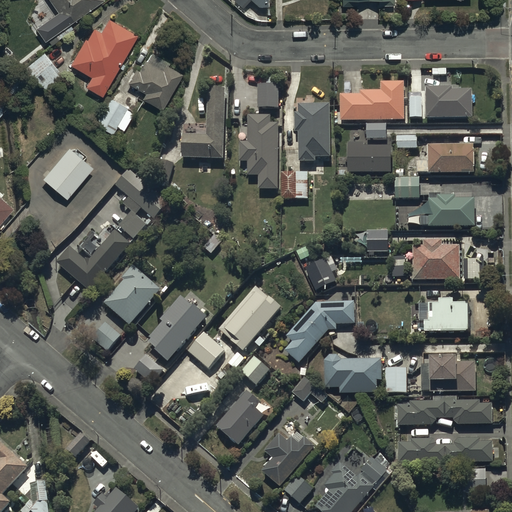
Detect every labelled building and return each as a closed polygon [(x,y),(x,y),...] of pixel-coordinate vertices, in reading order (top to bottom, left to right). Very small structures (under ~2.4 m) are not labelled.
[(59,20),(65,29),(105,2),(103,0),(49,0),(61,18),(59,20)] [(65,29),(59,20),(56,16),(36,29),(45,43),(65,29)] [(104,98),(138,36),(108,20),(101,34),(92,29),(72,67),(92,78),(86,88),(104,98)] [(59,72),(44,53),(9,82),(19,93),(35,79),(47,94),(63,81),(57,74),(59,72)] [(163,73),(142,60),(128,84),(146,94),(143,100),(161,110),(182,75),(166,67),(163,73)] [(278,84),(258,84),(257,108),(278,108),(278,84)] [(361,96),(341,96),(341,122),(405,123),(405,84),(383,84),(383,93),(361,92),(361,96)] [(453,89),(426,90),(427,121),(474,120),(473,93),(453,93),(453,89)] [(225,162),(227,91),(208,91),(207,137),(184,137),(183,161),(225,162)] [(109,99),(96,123),(93,128),(112,139),(117,128),(124,132),(133,114),(126,110),(127,109),(109,99)] [(422,99),(409,99),(410,120),(422,120),(422,99)] [(330,160),(330,106),(298,107),(298,117),(296,117),(296,135),(300,135),(300,163),(316,163),(316,160),(330,160)] [(270,114),(247,114),(247,140),(239,140),(239,160),(247,160),(247,174),(258,174),(258,188),(278,188),(278,121),(270,121),(270,114)] [(387,126),(367,126),(367,141),(387,141),(387,126)] [(418,138),(397,138),(397,151),(418,152),(418,138)] [(352,146),(349,146),(348,175),(392,176),(392,149),(364,149),(364,146),(362,146),(362,143),(352,143),(352,146)] [(474,147),(428,148),(429,164),(419,164),(419,176),(429,175),(429,178),(475,176),(474,147)] [(69,149),(42,179),(68,201),(94,171),(69,149)] [(168,186),(175,166),(163,162),(156,182),(168,186)] [(131,211),(118,225),(133,238),(146,224),(135,213),(140,207),(153,218),(167,201),(129,168),(114,184),(128,196),(122,203),(131,211)] [(308,173),(283,173),(283,202),(309,201),(308,173)] [(419,180),(396,180),(396,201),(420,201),(419,180)] [(240,218),(241,182),(226,181),(226,218),(240,218)] [(0,198),(0,224),(13,209),(0,198)] [(429,205),(408,217),(408,228),(429,228),(429,230),(476,229),(476,201),(456,201),(456,198),(439,198),(439,202),(429,202),(429,205)] [(69,246),(56,261),(89,290),(130,243),(115,229),(87,261),(69,246)] [(389,255),(389,232),(368,232),(368,255),(389,255)] [(425,249),(414,250),(414,268),(410,268),(411,284),(461,283),(460,249),(443,249),(443,243),(425,244),(425,249)] [(308,248),(297,253),(301,262),(312,257),(308,248)] [(484,261),(464,261),(464,282),(484,282),(484,261)] [(193,262),(175,285),(186,294),(205,271),(193,262)] [(325,262),(306,271),(318,294),(337,284),(325,262)] [(105,306),(132,329),(163,294),(135,269),(124,282),(125,283),(105,306)] [(256,290),(220,333),(244,354),(281,311),(256,290)] [(156,347),(154,349),(168,361),(206,316),(181,294),(159,319),(162,321),(147,339),(156,347)] [(435,305),(429,305),(430,323),(425,323),(425,336),(469,336),(470,307),(454,307),(454,303),(435,303),(435,305)] [(291,342),(283,351),(300,366),(329,333),(337,333),(337,327),(355,327),(354,304),(316,305),(286,338),(291,342)] [(94,341),(108,353),(110,355),(123,338),(107,325),(94,341)] [(207,337),(191,356),(212,374),(228,355),(207,337)] [(145,354),(133,369),(152,384),(164,369),(145,354)] [(324,362),(324,389),(340,389),(340,396),(377,396),(376,382),(383,382),(382,362),(342,363),(342,362),(342,361),(341,361),(341,360),(340,360),(339,359),(338,358),(337,358),(336,357),(335,357),(334,357),(333,357),(332,357),(331,357),(330,357),(329,358),(328,358),(328,359),(327,359),(326,359),(326,360),(325,361),(324,362)] [(254,358),(241,373),(257,388),(270,374),(254,358)] [(458,362),(431,361),(430,395),(476,395),(477,366),(458,366),(458,362)] [(408,369),(386,369),(386,396),(408,396),(408,369)] [(304,405),(311,396),(323,406),(330,398),(306,379),(292,395),(304,405)] [(246,393),(216,430),(240,449),(264,419),(256,412),(261,405),(246,393)] [(434,404),(399,404),(399,428),(433,427),(437,424),(437,421),(454,422),(458,427),(493,427),(493,406),(480,406),(480,403),(457,403),(457,399),(434,399),(434,404)] [(78,460),(90,444),(80,435),(67,452),(78,460)] [(305,439),(304,441),(296,435),(289,444),(280,436),(265,454),(273,461),(263,473),(281,489),(321,443),(312,435),(307,441),(305,439)] [(412,444),(399,445),(399,466),(493,465),(493,444),(480,444),(480,441),(459,441),(454,448),(437,448),(437,447),(437,446),(436,446),(436,445),(436,444),(435,444),(435,443),(434,443),(434,442),(433,442),(412,442),(412,444)] [(3,498),(28,470),(0,444),(0,511),(7,511),(12,506),(3,498)] [(372,460),(362,471),(377,484),(387,472),(386,471),(391,465),(380,456),(375,462),(372,460)] [(331,493),(316,509),(318,511),(355,511),(375,491),(360,477),(358,480),(341,466),(332,476),(333,478),(325,488),(331,493)] [(487,495),(486,472),(486,470),(465,470),(466,496),(487,495)] [(298,477),(285,492),(301,506),(314,491),(298,477)] [(49,511),(47,485),(31,486),(33,503),(31,501),(21,511),(49,511)] [(139,511),(141,510),(118,491),(109,502),(104,497),(96,507),(101,511),(100,511),(139,511)] [(397,511),(401,508),(393,500),(381,511),(397,511)]
